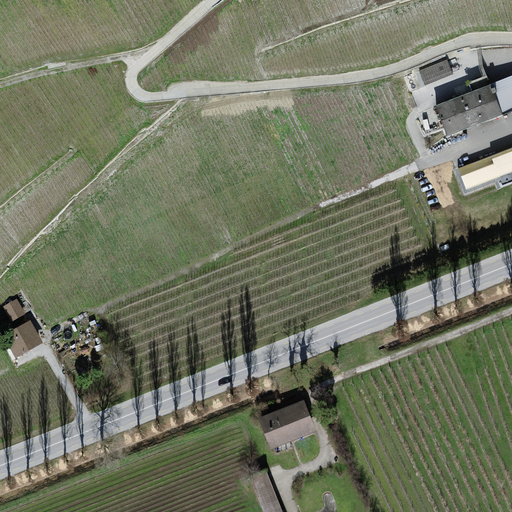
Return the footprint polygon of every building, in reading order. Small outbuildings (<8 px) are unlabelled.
[(419,67),(425,83),(453,72),(447,56),(419,67)] [(511,76),(491,85),(503,116),(511,112),(511,76)] [(436,105),(448,137),(503,116),(491,85),(436,105)] [(511,145),(458,163),(465,187),(502,175),(503,180),(511,176),(511,145)] [(12,319),(25,314),(19,302),(7,308),(12,319)] [(8,336),(18,355),(39,345),(30,326),(8,336)] [(265,418),(275,445),(314,430),(304,403),(265,418)] [(252,474),(265,511),(283,511),(267,468),(252,474)]
